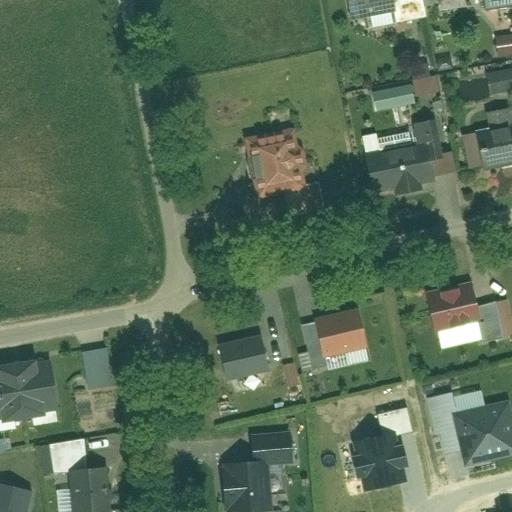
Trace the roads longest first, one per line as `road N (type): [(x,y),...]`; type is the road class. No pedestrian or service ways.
road 1 (residential): [(164,291),(511,213)]
road 2 (residential): [(129,31),(173,257),(164,291)]
road 3 (residential): [(172,511),(157,312)]
road 4 (residential): [(0,338),(157,312)]
road 5 (residential): [(129,31),(0,53)]
